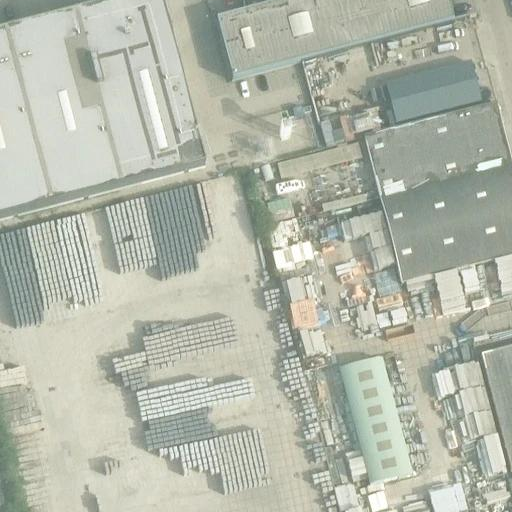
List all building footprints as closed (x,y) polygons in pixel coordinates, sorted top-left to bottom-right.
[(160,0),(131,0),(75,15),(120,191),(205,169),(160,0)] [(475,19),(475,17),(453,23),(446,0),(278,0),(280,5),(215,22),(231,82),(475,19)] [(75,15),(4,33),(50,209),(120,191),(75,15)] [(4,33),(0,34),(0,222),(50,209),(4,33)] [(470,65),(385,87),(395,127),(481,104),(470,65)] [(511,158),(501,105),(366,133),(398,283),(511,259),(511,158)] [(352,489),(412,475),(385,359),(326,373),(352,489)]
